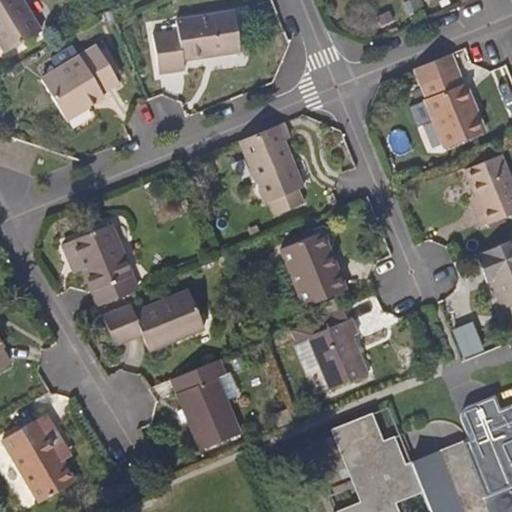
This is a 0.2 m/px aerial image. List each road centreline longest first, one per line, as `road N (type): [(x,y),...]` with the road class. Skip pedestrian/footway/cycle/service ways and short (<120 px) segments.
road 1 (residential): [(0,220),(334,88)]
road 2 (residential): [(118,427),(0,227)]
road 3 (residential): [(334,88),(417,282)]
road 4 (residential): [(334,88),(511,16)]
